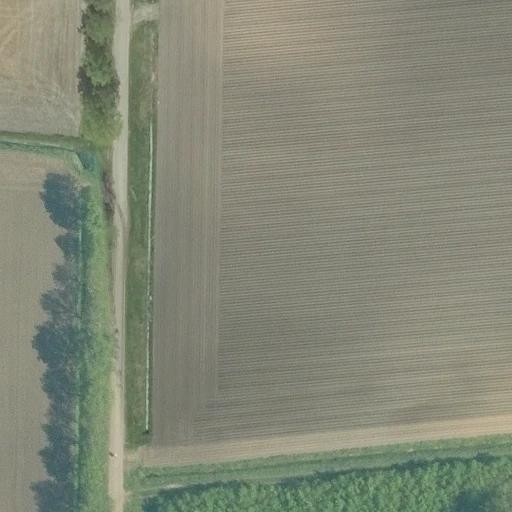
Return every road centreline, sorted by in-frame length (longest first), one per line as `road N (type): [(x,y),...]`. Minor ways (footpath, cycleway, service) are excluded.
road 1 (unclassified): [(115,511),(122,0)]
road 2 (track): [(115,500),(511,460)]
